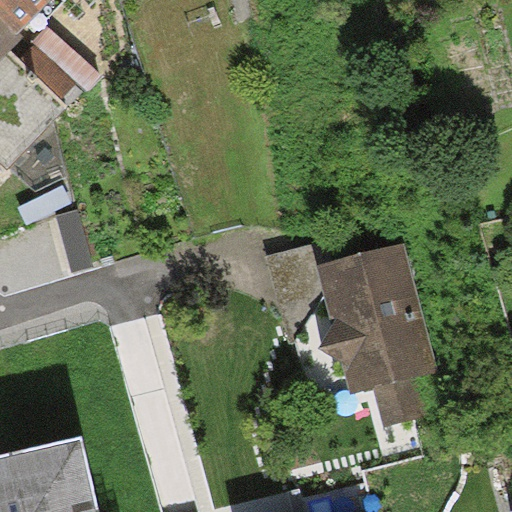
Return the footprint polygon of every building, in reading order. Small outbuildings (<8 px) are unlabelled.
[(41,10),(30,0),(0,0),(0,27),(17,43),(41,10)] [(51,0),(30,0),(41,10),(51,0)] [(17,43),(0,27),(0,163),(7,171),(66,110),(6,56),(17,43)] [(105,76),(49,29),(20,63),(67,102),(77,90),(87,98),(105,76)] [(434,370),(403,249),(314,269),(325,318),(301,341),(316,401),(434,370)] [(0,511),(98,511),(82,440),(0,458),(0,511)]
